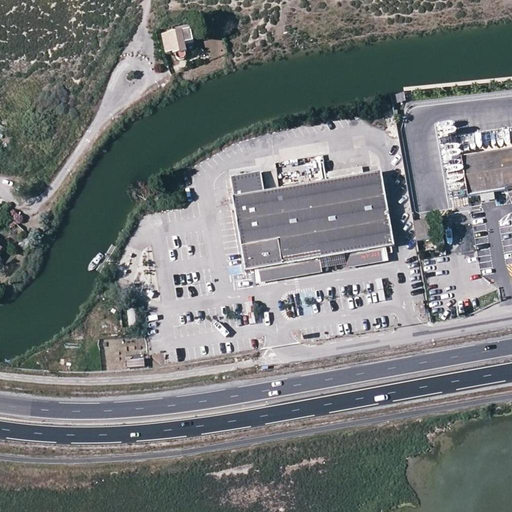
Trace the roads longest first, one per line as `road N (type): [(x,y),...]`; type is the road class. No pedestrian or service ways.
road 1 (primary): [(511,347),(121,412),(0,405)]
road 2 (primary): [(0,431),(139,434),(511,372)]
road 3 (unclassified): [(511,320),(283,359)]
road 4 (residential): [(124,89),(38,205),(26,208),(0,190)]
